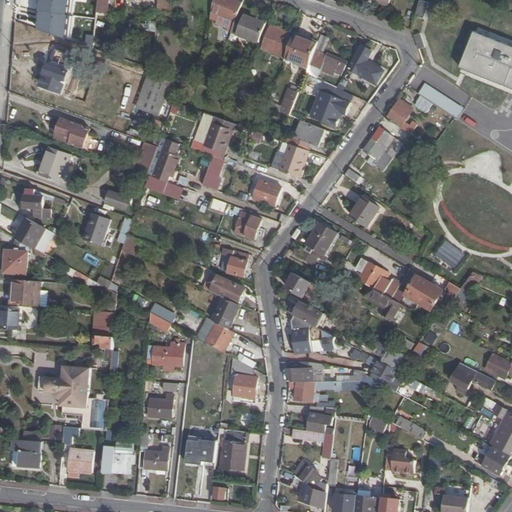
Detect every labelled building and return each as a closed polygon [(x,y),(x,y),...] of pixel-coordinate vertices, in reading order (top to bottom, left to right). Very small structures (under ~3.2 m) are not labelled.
[(82,36),(95,37),(96,15),(97,13),(98,5),(95,5),(95,1),(86,0),(82,36)] [(109,0),(98,0),(98,5),(97,13),(108,14),(109,0)] [(240,13),(243,3),(234,0),(215,0),(212,13),(210,23),(229,30),(232,31),(240,13)] [(412,29),(422,32),(431,3),(421,0),(412,29)] [(240,13),(232,31),(260,42),(266,27),(267,24),(240,13)] [(511,40),(470,26),(466,39),(455,35),(450,49),(462,53),(456,71),(511,90),(511,40)] [(64,38),(76,42),(80,32),(68,27),(64,38)] [(264,47),(271,29),(266,27),(260,42),(259,45),(264,47)] [(290,34),(272,27),(271,29),(264,47),(264,48),(282,55),(284,50),(290,35),(290,34)] [(320,41),(297,32),(296,35),(319,44),(320,41)] [(418,50),(425,49),(422,33),(415,35),(418,50)] [(324,34),(312,64),(323,68),(336,74),(338,70),(346,72),(350,61),(326,51),(331,37),(324,34)] [(284,50),(289,52),(295,37),(290,35),(284,50)] [(289,52),(289,54),(312,64),(319,44),(296,35),(295,37),(289,52)] [(75,49),(57,42),(41,85),(62,93),(72,65),(70,65),(75,49)] [(362,46),(348,72),(352,74),(357,65),(360,66),(368,50),(362,46)] [(289,54),(288,57),(311,67),(312,64),(289,54)] [(386,71),(369,60),(361,74),(378,84),(386,71)] [(308,73),(319,78),(323,68),(312,64),(311,67),(308,73)] [(153,68),(152,68),(139,107),(159,114),(167,91),(177,95),(182,78),(153,68)] [(294,113),(293,116),(305,120),(306,120),(307,114),(315,117),(318,109),(310,107),(321,79),(319,78),(308,73),(301,92),(294,113)] [(218,84),(216,90),(239,98),(241,92),(218,84)] [(271,102),(269,107),(280,111),(291,115),(293,116),(294,113),(301,92),(291,89),(284,108),(278,106),(278,105),(271,102)] [(241,92),(239,98),(269,107),(271,102),(271,101),(241,92)] [(422,95),(420,98),(430,105),(426,111),(428,113),(434,105),(435,104),(422,95)] [(430,105),(420,98),(416,104),(426,111),(430,105)] [(388,118),(410,133),(412,130),(402,123),(407,116),(405,114),(410,106),(402,100),(394,112),(400,116),(396,121),(390,117),(389,116),(388,118)] [(394,112),(390,117),(396,121),(400,116),(394,112)] [(290,144),(306,150),(310,140),(322,144),(327,127),(306,120),(305,120),(299,139),(290,136),(288,143),(290,144)] [(71,123),(69,130),(75,132),(71,143),(101,153),(107,135),(71,123)] [(214,123),(204,152),(215,155),(224,159),(226,150),(225,149),(231,129),(214,123)] [(376,165),(385,172),(406,143),(396,136),(396,137),(382,128),(366,151),(379,160),(376,165)] [(225,149),(226,150),(233,129),(231,129),(225,149)] [(75,132),(69,130),(66,141),(71,143),(75,132)] [(262,144),(265,135),(256,131),(253,140),(262,144)] [(157,139),(154,146),(159,148),(160,148),(162,140),(157,139)] [(151,175),(159,148),(154,146),(146,143),(142,153),(144,154),(138,172),(150,176),(151,175)] [(307,162),(310,151),(306,150),(290,144),(281,172),(299,178),(305,161),(307,162)] [(159,148),(151,175),(170,182),(172,175),(180,155),(160,148),(159,148)] [(73,156),(52,149),(42,176),(64,184),(73,156)] [(180,155),(172,175),(175,176),(182,155),(180,155)] [(215,155),(206,179),(209,181),(211,175),(219,178),(226,160),(224,159),(215,155)] [(206,157),(204,164),(210,166),(213,159),(206,157)] [(353,167),(348,173),(358,179),(362,173),(353,167)] [(204,184),(215,188),(219,178),(211,175),(209,181),(206,179),(204,184)] [(263,180),(257,199),(277,206),(284,187),(263,180)] [(45,197),(45,193),(34,190),(28,190),(28,208),(37,208),(37,217),(50,218),(50,209),(46,208),(46,197),(45,197)] [(135,199),(111,191),(107,203),(131,211),(135,199)] [(366,197),(353,215),(370,227),(382,209),(366,197)] [(212,209),(225,213),(228,203),(215,199),(212,209)] [(245,213),(238,234),(258,241),(266,220),(245,213)] [(112,220),(93,214),(84,240),(103,246),(112,220)] [(28,218),(27,220),(45,230),(46,228),(28,218)] [(135,220),(128,218),(115,254),(122,258),(124,251),(129,237),(135,220)] [(27,220),(19,237),(36,246),(45,230),(27,220)] [(320,257),(324,259),(340,234),(322,224),(318,231),(307,250),(319,256),(320,257)] [(53,232),(46,228),(45,230),(36,246),(35,248),(43,252),(53,232)] [(385,234),(382,241),(416,261),(420,255),(385,234)] [(36,246),(19,237),(18,239),(30,246),(35,248),(36,246)] [(124,251),(139,259),(145,244),(129,237),(124,251)] [(445,248),(446,247),(449,243),(441,237),(438,241),(437,242),(445,248)] [(18,239),(17,239),(11,250),(30,251),(30,246),(18,239)] [(11,250),(8,249),(6,272),(28,274),(30,251),(11,250)] [(301,258),(315,265),(320,257),(319,256),(307,250),(305,249),(301,258)] [(249,255),(227,250),(226,256),(227,256),(233,258),(230,273),(230,274),(246,277),(249,255)] [(86,254),(84,261),(95,264),(97,257),(86,254)] [(224,272),(230,273),(233,258),(227,256),(224,272)] [(359,279),(372,286),(378,290),(385,279),(386,279),(389,273),(363,257),(357,268),(363,271),(359,279)] [(465,290),(470,292),(484,276),(475,272),(462,289),(465,290)] [(314,282),(297,273),(289,287),(306,296),(314,282)] [(393,298),(403,304),(408,296),(434,312),(446,292),(419,275),(409,293),(400,288),(393,298)] [(241,305),(248,288),(219,276),(212,292),(226,299),(241,305)] [(102,278),(100,283),(105,286),(111,289),(112,286),(113,283),(102,278)] [(41,291),(41,282),(14,280),(14,288),(13,290),(15,290),(15,305),(40,306),(41,291)] [(387,295),(393,298),(400,288),(401,286),(402,284),(396,280),(387,295)] [(462,289),(453,283),(447,292),(456,297),(462,289)] [(394,320),(403,304),(393,298),(387,295),(378,290),(372,286),(366,296),(388,309),(385,314),(394,320)] [(40,306),(50,307),(51,292),(41,291),(40,306)] [(118,312),(119,296),(112,296),(111,311),(118,312)] [(219,322),(231,328),(242,306),(241,305),(226,299),(215,320),(219,322)] [(303,301),(296,314),(301,317),(333,334),(339,321),(303,301)] [(456,310),(448,307),(436,323),(436,324),(447,330),(456,310)] [(20,310),(3,309),(2,326),(19,328),(20,310)] [(169,331),(173,323),(157,315),(156,324),(169,331)] [(333,334),(301,317),(295,322),(299,354),(339,349),(338,339),(341,338),(333,334)] [(231,328),(219,322),(211,338),(209,342),(228,352),(237,332),(233,330),(231,328)] [(426,339),(433,345),(439,338),(432,332),(426,339)] [(116,336),(100,335),(100,343),(107,343),(107,347),(103,346),(103,348),(107,348),(115,349),(116,336)] [(400,335),(397,341),(408,347),(411,341),(400,335)] [(173,348),(157,346),(156,363),(184,365),(186,342),(173,342),(173,348)] [(431,347),(422,342),(414,352),(421,357),(425,351),(428,352),(431,347)] [(115,352),(115,349),(107,348),(106,361),(114,361),(115,352)] [(355,350),(353,359),(360,361),(362,352),(355,350)] [(49,353),(37,352),(33,404),(90,409),(94,368),(66,366),(66,372),(62,373),(61,374),(59,377),(47,376),(49,353)] [(400,370),(409,359),(398,353),(391,365),(400,370)] [(511,361),(495,353),(487,368),(507,378),(511,371),(511,370),(511,361)] [(245,362),(256,368),(259,364),(248,358),(245,362)] [(420,381),(400,370),(391,365),(384,361),(380,368),(416,388),(420,381)] [(290,370),(292,381),(306,381),(316,381),(317,374),(312,374),(312,369),(323,369),(324,364),(316,362),(306,363),(306,370),(290,370)] [(494,387),(497,381),(464,364),(456,380),(470,388),(471,387),(472,385),(474,381),(490,389),(491,386),(494,387)] [(256,370),(243,365),(242,378),(239,378),(238,397),(259,399),(261,380),(255,379),(256,370)] [(292,381),(291,389),(299,390),(300,383),(306,383),(306,381),(292,381)] [(300,383),(299,390),(298,401),(315,402),(317,381),(316,381),(306,381),(306,383),(300,383)] [(360,386),(359,381),(342,381),(341,387),(341,389),(358,389),(360,386)] [(431,387),(420,381),(416,388),(427,395),(431,387)] [(148,390),(161,390),(162,383),(148,382),(148,390)] [(166,382),(166,390),(179,391),(179,383),(166,382)] [(474,389),(473,390),(477,392),(487,397),(489,393),(476,385),(475,386),(472,385),(471,387),(474,389)] [(169,400),(153,399),(152,415),(174,417),(176,396),(169,394),(169,400)] [(497,409),(499,404),(489,398),(487,403),(497,409)] [(511,413),(510,412),(511,410),(502,405),(498,413),(506,418),(506,420),(511,423),(509,429),(511,430),(511,413)] [(328,408),(315,407),(314,414),(327,415),(328,408)] [(327,415),(314,414),(312,430),(329,432),(328,434),(336,435),(337,430),(329,429),(329,426),(335,426),(335,419),(339,419),(339,416),(340,408),(333,408),(332,408),(332,415),(327,415)] [(370,427),(385,434),(390,424),(375,416),(370,427)] [(79,431),(65,429),(64,443),(71,443),(72,436),(79,437),(79,431)] [(310,431),(297,429),(296,437),(325,441),(326,433),(310,431)] [(511,430),(509,429),(504,438),(498,435),(493,444),(511,453),(511,430)] [(251,433),(228,430),(228,434),(224,468),(247,471),(248,459),(245,459),(246,453),(249,453),(251,433)] [(336,435),(328,434),(325,459),(334,459),(336,436),(336,435)] [(15,454),(16,454),(15,468),(41,471),(44,445),(16,442),(15,454)] [(201,445),(189,443),(186,466),(203,468),(204,464),(216,465),(218,444),(201,442),(201,445)] [(503,474),(511,458),(511,455),(487,442),(478,460),(503,474)] [(96,446),(71,443),(68,468),(70,468),(80,469),(93,470),(96,446)] [(118,447),(107,446),(105,472),(134,474),(136,454),(117,452),(118,447)] [(165,453),(149,452),(148,464),(148,468),(170,469),(172,447),(165,447),(165,453)] [(390,449),(387,470),(417,472),(418,460),(408,459),(408,451),(390,449)] [(334,459),(332,483),(331,485),(339,486),(342,459),(334,459)] [(320,491),(331,493),(331,485),(332,483),(326,481),(326,479),(322,476),(323,473),(308,462),(298,475),(304,477),(309,482),(320,491)] [(282,468),(281,482),(291,486),(295,474),(282,468)] [(304,490),(307,482),(298,478),(295,487),(304,490)] [(315,503),(329,506),(331,493),(320,491),(309,482),(304,498),(316,502),(315,503)] [(383,487),(373,486),(372,495),(381,496),(383,487)] [(229,489),(218,488),(217,499),(228,500),(229,489)] [(472,511),(474,495),(449,493),(447,511),(472,511)] [(337,511),(359,511),(361,496),(339,494),(337,511)] [(492,505),(497,508),(505,497),(499,494),(492,505)] [(361,496),(359,511),(375,511),(376,504),(382,505),(382,498),(361,496)] [(397,511),(399,498),(385,497),(383,511),(397,511)]
